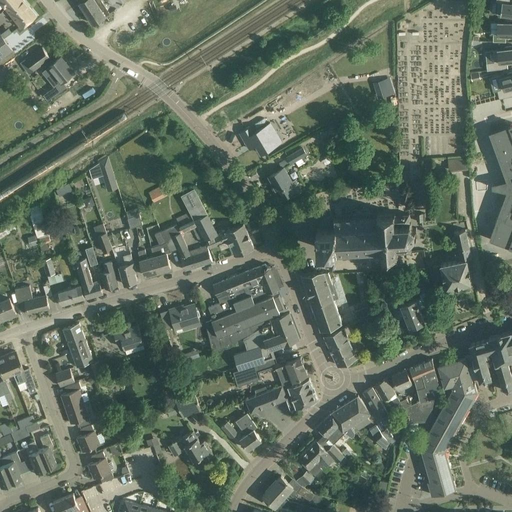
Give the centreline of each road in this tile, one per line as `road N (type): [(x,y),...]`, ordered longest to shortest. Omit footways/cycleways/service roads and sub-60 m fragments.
road 1 (tertiary): [(278,251),(192,122),(156,85),(81,41),(48,0)]
road 2 (residential): [(24,330),(278,251)]
road 3 (residential): [(0,508),(72,469),(24,330)]
road 4 (tertiary): [(330,389),(511,316)]
road 5 (tertiary): [(231,511),(330,389)]
road 6 (tertiary): [(330,389),(278,251)]
road 7 (residential): [(403,508),(415,448),(445,392)]
